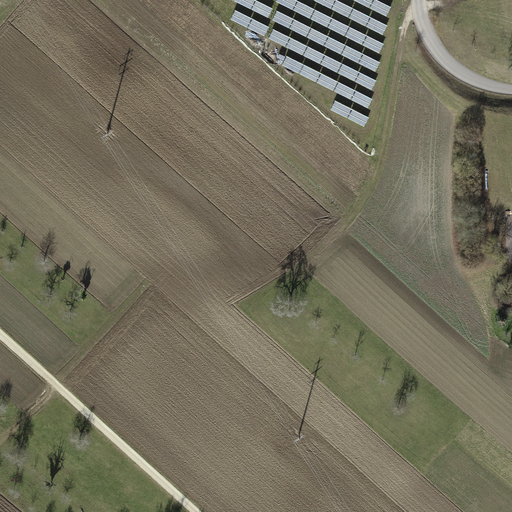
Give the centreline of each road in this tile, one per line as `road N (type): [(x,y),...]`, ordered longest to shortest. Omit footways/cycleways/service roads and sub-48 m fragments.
road 1 (track): [(290,273),(365,199),(379,167),(407,18),(418,3)]
road 2 (track): [(0,333),(195,511)]
